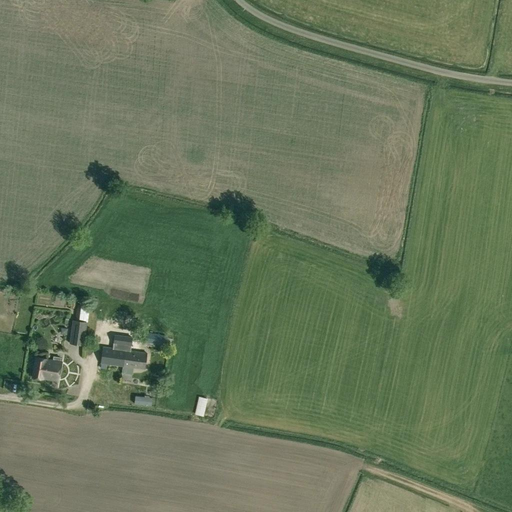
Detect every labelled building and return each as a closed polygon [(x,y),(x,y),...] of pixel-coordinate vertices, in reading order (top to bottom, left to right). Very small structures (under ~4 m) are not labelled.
[(83,346),(89,307),(78,305),(76,320),(72,320),(69,344),(83,346)] [(172,339),(167,338),(167,336),(147,332),(145,342),(165,346),(165,345),(171,346),(172,339)] [(100,363),(145,369),(147,353),(103,347),(100,363)] [(59,362),(60,358),(53,356),(52,360),(46,359),(46,358),(35,357),(32,377),(43,379),(43,378),(58,381),(61,362),(59,362)] [(150,388),(148,404),(155,405),(157,389),(150,388)] [(202,416),(206,398),(199,396),(195,414),(202,416)]
